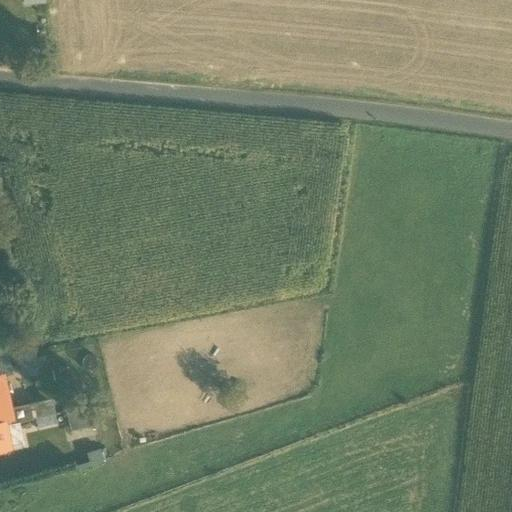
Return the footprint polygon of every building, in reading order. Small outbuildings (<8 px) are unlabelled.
[(0,374),(0,421),(4,421),(10,420),(11,419),(9,408),(2,375),(0,374)] [(51,399),(29,403),(32,419),(55,414),(51,399)] [(11,419),(10,420),(10,424),(32,419),(29,403),(9,408),(11,419)] [(90,404),(66,410),(70,428),(95,423),(90,404)] [(0,421),(0,449),(10,448),(4,421),(0,421)] [(70,428),(72,439),(97,433),(95,423),(70,428)] [(100,448),(86,453),(90,466),(100,463),(103,457),(100,448)]
